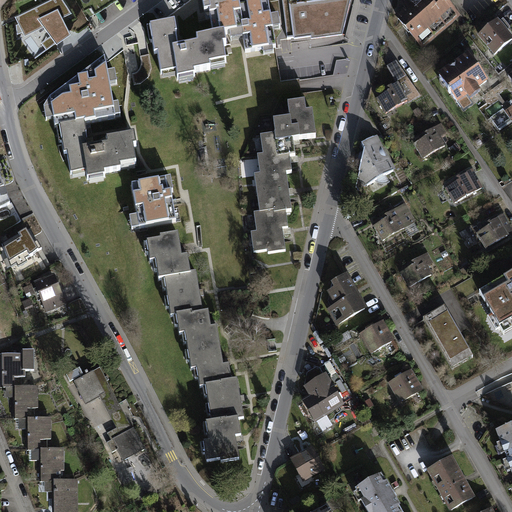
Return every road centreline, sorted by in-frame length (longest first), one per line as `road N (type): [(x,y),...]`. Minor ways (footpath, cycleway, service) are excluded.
road 1 (residential): [(228,511),(194,491),(170,456),(22,169),(3,100)]
road 2 (residential): [(330,206),(252,511)]
road 3 (residential): [(444,400),(330,206)]
road 4 (residential): [(383,0),(330,206)]
road 5 (residential): [(3,100),(152,0)]
road 6 (residential): [(508,511),(444,400)]
